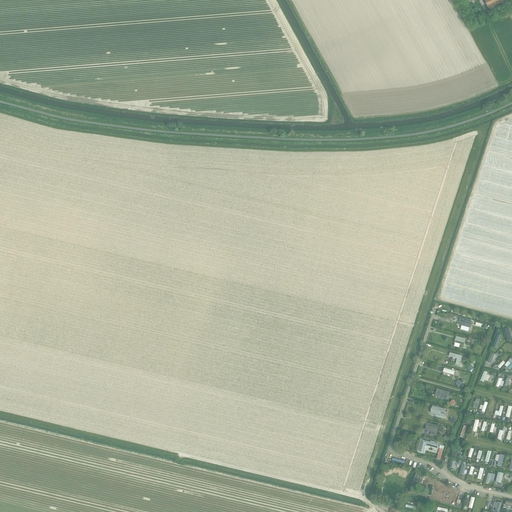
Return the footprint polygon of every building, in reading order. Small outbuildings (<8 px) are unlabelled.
[(494,0),(486,4),(488,8),(503,2),(502,0),(494,0)] [(458,324),(470,327),(472,321),(459,317),(458,324)] [(466,338),(456,336),(455,342),(464,344),(466,338)] [(462,355),(450,352),(449,356),(457,359),(456,364),(460,365),(462,355)] [(495,354),(491,353),(486,364),(490,366),(495,354)] [(498,370),(505,363),(503,361),(502,362),(501,361),(499,363),(500,364),(498,366),(496,364),(494,366),(498,370)] [(450,391),(437,388),(435,396),(448,399),(450,391)] [(446,408),(433,405),(431,413),(444,416),(446,408)] [(439,425),(427,422),(425,430),(437,433),(439,425)] [(439,444),(423,439),(419,452),(424,453),(426,445),(438,448),(439,444)] [(495,481),(501,483),(503,473),(498,471),(495,481)]
